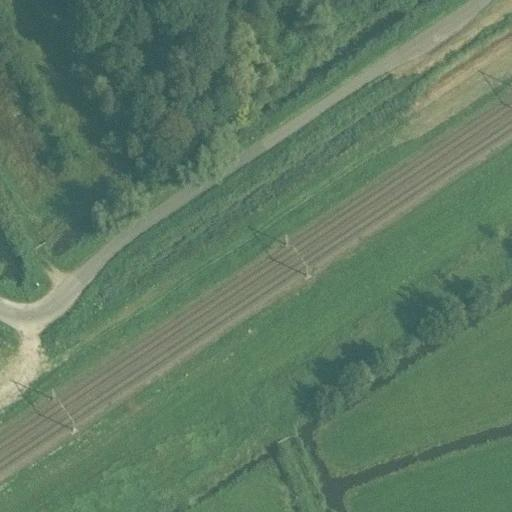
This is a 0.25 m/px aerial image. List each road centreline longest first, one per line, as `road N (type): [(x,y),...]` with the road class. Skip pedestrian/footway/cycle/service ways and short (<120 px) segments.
road 1 (unclassified): [(0,314),(29,322),(55,308),(133,233),(481,0)]
road 2 (track): [(0,166),(26,226),(84,187),(97,153),(31,0)]
